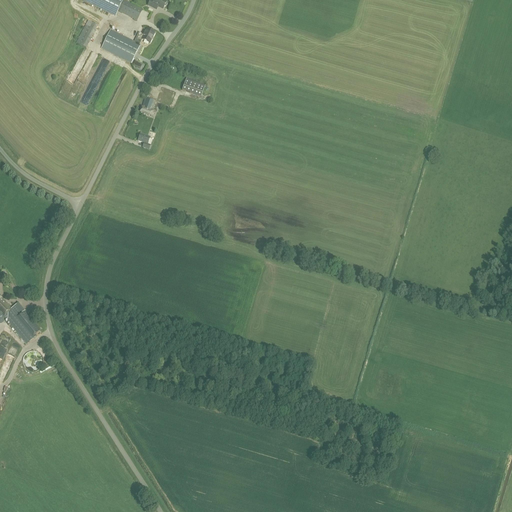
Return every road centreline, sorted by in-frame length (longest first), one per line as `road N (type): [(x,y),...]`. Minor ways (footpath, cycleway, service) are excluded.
road 1 (unclassified): [(160,511),(49,320),(53,266),(80,205)]
road 2 (unclassified): [(80,205),(193,0)]
